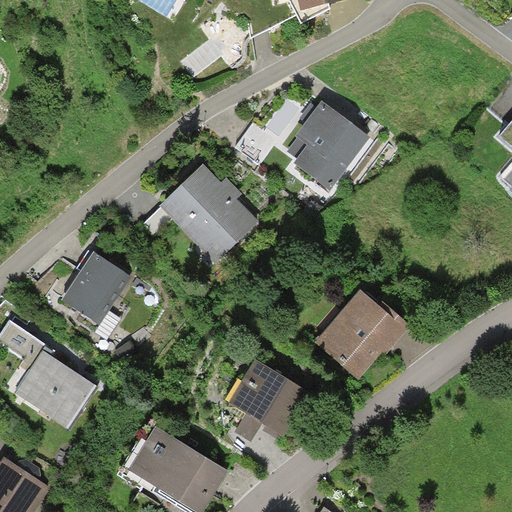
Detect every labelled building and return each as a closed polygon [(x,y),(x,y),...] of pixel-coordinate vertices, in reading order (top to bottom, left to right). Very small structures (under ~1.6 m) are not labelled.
[(291,0),(297,19),(334,0),(291,0)] [(368,137),(315,97),(292,128),(303,136),(286,159),(327,190),(368,137)] [(511,112),(496,131),(511,144),(511,156),(496,174),(511,187),(511,112)] [(275,140),(251,123),(234,146),(258,164),(275,140)] [(199,165),(160,201),(214,259),(253,223),(199,165)] [(125,275),(87,250),(58,294),(96,319),(125,275)] [(355,291),(312,343),(355,379),(378,352),(384,357),(409,328),(379,303),(375,308),(355,291)] [(97,387),(42,351),(13,395),(69,430),(97,387)] [(306,391),(251,357),(226,398),(281,431),(306,391)] [(200,511),(226,472),(150,423),(124,463),(199,511),(200,511)] [(0,511),(33,511),(49,488),(5,460),(0,467),(0,511)]
